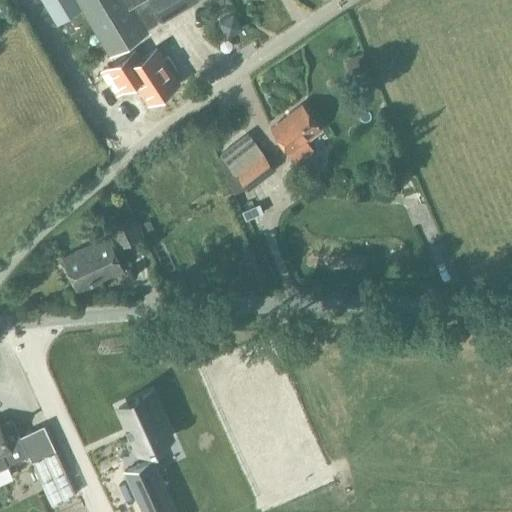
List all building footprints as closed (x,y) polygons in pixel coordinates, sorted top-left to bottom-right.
[(42,0),(57,24),(81,9),(75,0),(42,0)] [(75,0),(81,9),(110,57),(148,32),(146,30),(161,20),(162,22),(177,12),(169,0),(75,0)] [(225,32),(239,24),(233,13),(219,21),(225,32)] [(116,93),(135,82),(149,104),(178,85),(171,74),(176,70),(168,57),(163,61),(156,49),(140,60),(134,51),(102,71),(116,93)] [(362,53),(350,58),(356,73),(369,68),(362,53)] [(306,140),(320,129),(302,105),(271,128),(292,156),(308,143),(306,140)] [(247,189),(272,170),(246,135),(221,154),(247,189)] [(259,204),(242,212),(246,221),(263,213),(259,204)] [(141,237),(132,217),(110,228),(119,248),(141,237)] [(141,225),(146,236),(153,232),(148,221),(141,225)] [(153,232),(146,236),(151,245),(158,242),(153,232)] [(107,238),(62,259),(78,293),(123,272),(107,238)] [(151,393),(118,408),(139,454),(172,439),(151,393)] [(0,467),(28,455),(12,421),(0,427),(0,426),(0,467)] [(74,494),(64,472),(55,451),(30,461),(50,505),(74,494)] [(175,511),(152,459),(125,471),(143,511),(175,511)]
